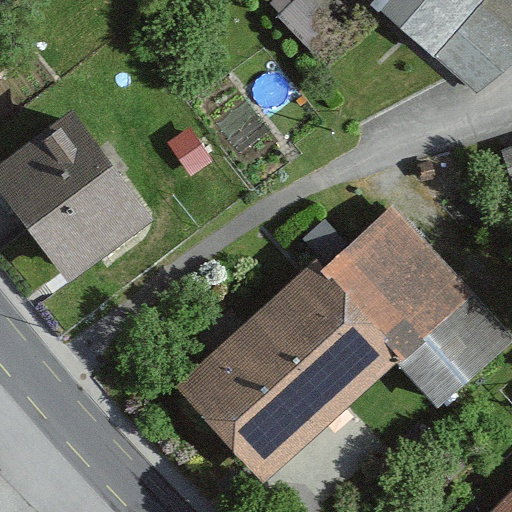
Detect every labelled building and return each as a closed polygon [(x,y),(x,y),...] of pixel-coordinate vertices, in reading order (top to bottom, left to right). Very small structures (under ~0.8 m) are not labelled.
[(0,0),(0,10),(13,0),(0,0)] [(365,0),(431,59),(478,6),(483,0),(365,0)] [(511,35),(478,6),(431,59),(473,94),(511,61),(511,35)] [(0,164),(0,177),(74,279),(154,221),(74,111),(0,164)] [(183,391),(265,481),(398,360),(441,406),(511,341),(511,339),(388,205),(183,391)] [(373,511),(415,511),(392,491),(373,511)] [(511,511),(511,493),(494,511),(511,511)]
